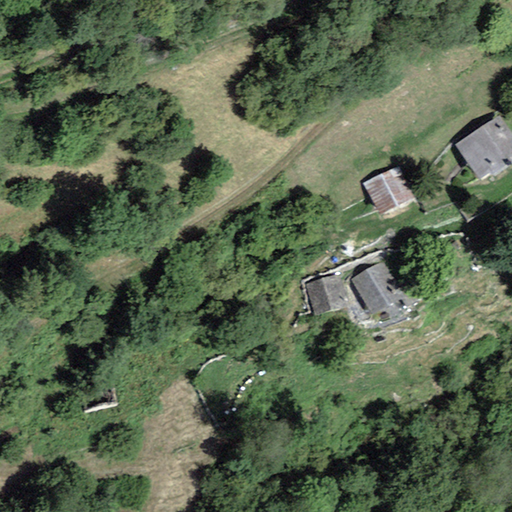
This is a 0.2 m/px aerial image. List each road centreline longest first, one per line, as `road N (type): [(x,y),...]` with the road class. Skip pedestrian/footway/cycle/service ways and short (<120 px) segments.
road 1 (track): [(0,353),(84,291),(284,169),(339,112),(483,0)]
road 2 (track): [(318,0),(65,105),(0,118)]
road 3 (track): [(0,79),(47,62),(147,0)]
